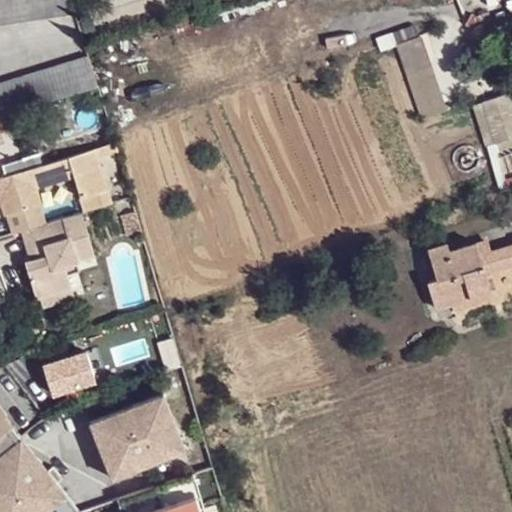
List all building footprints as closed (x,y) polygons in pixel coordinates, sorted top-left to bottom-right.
[(0,0),(0,24),(77,13),(76,9),(73,0),(0,0)] [(511,29),(511,12),(482,24),(477,26),(476,29),(475,33),(477,37),(480,39),(484,40),(511,29)] [(392,34),(419,120),(446,111),(419,25),(392,34)] [(0,116),(99,86),(90,57),(0,83),(0,116)] [(471,109),(490,152),(511,142),(511,106),(506,93),(471,109)] [(428,139),(464,129),(458,110),(423,120),(428,139)] [(86,200),(90,211),(116,203),(98,149),(43,166),(42,166),(47,184),(48,188),(69,180),(79,178),(86,200)] [(0,179),(42,166),(43,166),(39,155),(5,165),(2,157),(0,158),(0,179)] [(42,166),(0,179),(0,197),(3,197),(22,191),(47,184),(42,166)] [(79,178),(69,180),(77,202),(86,200),(79,178)] [(22,191),(3,197),(7,216),(11,214),(43,204),(40,190),(48,188),(47,184),(22,191)] [(49,222),(43,204),(11,214),(17,232),(49,222)] [(80,214),(23,232),(29,252),(37,250),(40,261),(33,263),(27,265),(35,291),(73,279),(72,275),(69,264),(79,261),(97,255),(85,213),(80,214)] [(142,231),(136,213),(124,216),(129,236),(142,231)] [(477,245),(480,256),(494,252),(490,241),(477,245)] [(434,310),(452,304),(491,292),(485,275),(480,256),(477,245),(451,252),(448,244),(429,250),(436,280),(427,283),(434,310)] [(511,246),(494,252),(480,256),(485,275),(511,266),(511,246)] [(37,250),(29,252),(33,263),(40,261),(37,250)] [(69,264),(72,275),(83,271),(79,261),(69,264)] [(76,287),(73,279),(35,291),(37,299),(41,297),(76,287)] [(78,296),(76,287),(41,297),(45,307),(78,296)] [(491,292),(452,304),(455,312),(493,300),(491,292)] [(166,371),(182,366),(174,338),(158,343),(166,371)] [(165,391),(93,420),(116,479),(141,468),(136,458),(156,451),(164,452),(165,459),(189,450),(165,391)] [(0,400),(0,411),(4,417),(10,413),(0,400)] [(0,453),(20,438),(4,417),(0,411),(0,453)] [(0,453),(0,511),(57,511),(43,494),(40,496),(31,485),(43,475),(35,464),(39,460),(20,438),(0,453)] [(141,468),(165,459),(164,452),(156,451),(136,458),(141,468)] [(48,472),(39,460),(35,464),(43,475),(31,485),(40,496),(43,494),(64,479),(55,467),(48,472)] [(199,511),(188,475),(130,495),(134,511),(199,511)] [(134,511),(130,495),(120,498),(124,511),(134,511)]
